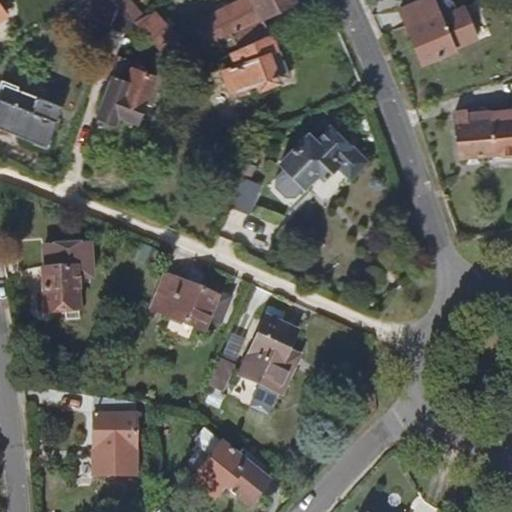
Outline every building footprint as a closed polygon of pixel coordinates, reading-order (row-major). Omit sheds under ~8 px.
[(113,21),(118,8),(111,0),(79,0),(75,3),(87,17),(92,13),(113,21)] [(270,36),(264,22),(298,4),(296,0),(251,0),(252,1),(205,26),(216,47),(233,37),(239,50),(270,36)] [(452,52),(430,0),(424,0),(399,11),(422,65),(452,52)] [(0,19),(9,13),(0,1),(0,19)] [(118,52),(130,22),(126,18),(118,8),(113,21),(104,47),(118,52)] [(178,39),(156,18),(154,20),(150,16),(132,25),(137,30),(162,55),(178,39)] [(290,78),(270,36),(239,50),(241,55),(233,59),(238,69),(224,77),(232,95),(239,98),(254,91),(257,97),(282,85),(281,82),(290,78)] [(138,124),(155,77),(133,69),(127,86),(113,80),(99,119),(115,125),(117,121),(134,128),(135,124),(138,124)] [(0,128),(46,148),(64,107),(5,82),(0,93),(0,128)] [(511,164),(511,114),(466,117),(465,112),(455,112),(458,157),(491,156),(493,166),(511,164)] [(330,138),(327,131),(290,146),(304,177),(322,170),(325,177),(343,170),(350,183),(370,174),(350,129),(330,138)] [(230,199),(244,165),(228,158),(223,171),(232,176),(222,199),(228,203),(230,199)] [(248,215),(261,187),(250,182),(256,168),(245,163),(244,165),(230,199),(228,203),(227,205),(248,215)] [(159,251),(140,244),(134,261),(152,268),(159,251)] [(77,281),(76,270),(88,270),(86,245),(42,247),(43,272),(41,272),(42,298),(40,298),(41,315),(43,314),(43,317),(78,315),(77,281)] [(76,270),(77,281),(88,280),(88,270),(76,270)] [(218,320),(228,297),(213,291),(211,295),(164,275),(149,311),(201,333),(209,316),(218,320)] [(284,360),(298,332),(267,317),(240,377),(279,395),(280,396),(295,365),(293,365),(284,360)] [(220,392),(233,365),(220,359),(207,386),(220,392)] [(133,473),(132,402),(92,395),(92,473),(133,473)] [(246,508),(265,484),(258,479),(267,468),(242,448),(235,455),(204,430),(194,441),(199,449),(209,457),(188,483),(208,499),(219,486),(246,508)]
